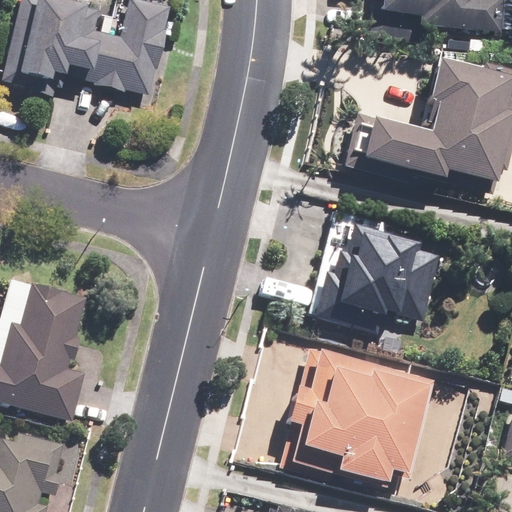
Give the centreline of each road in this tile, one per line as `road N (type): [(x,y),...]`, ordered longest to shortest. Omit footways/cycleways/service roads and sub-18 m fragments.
road 1 (unknown): [(223,158),(511,232)]
road 2 (residential): [(143,511),(204,234)]
road 3 (unknown): [(156,453),(404,511)]
road 4 (residential): [(204,234),(255,0)]
road 5 (residential): [(204,234),(0,182)]
